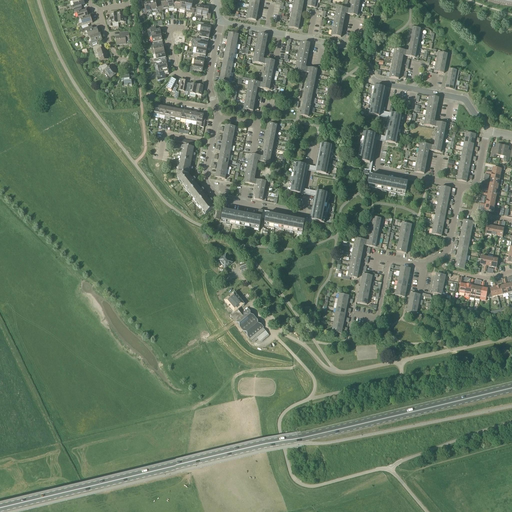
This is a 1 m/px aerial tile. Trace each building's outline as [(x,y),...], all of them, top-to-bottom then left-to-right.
[(83,0),(75,0),(72,1),(73,1),(75,7),(73,8),(74,11),(80,9),(80,6),(85,5),(83,0)] [(162,5),(159,6),(160,12),(163,12),(163,10),(168,9),(166,0),(161,1),(162,5)] [(172,0),(166,0),(168,9),(174,9),(174,10),(177,9),(177,2),(173,3),(172,0)] [(181,3),(177,2),(177,9),(179,10),(185,11),(187,2),(181,1),(181,3)] [(160,12),(159,6),(156,6),(156,2),(150,3),(151,12),(152,14),(160,12)] [(187,2),(185,11),(191,12),(190,14),(193,14),(195,8),(192,7),(193,3),(187,2)] [(151,12),(150,3),(144,4),(145,8),(142,8),(143,15),(146,15),(146,13),(151,12)] [(195,8),(193,14),(196,15),(196,16),(202,17),(203,7),(198,6),(197,8),(195,8)] [(203,7),(202,17),(207,18),(207,19),(210,20),(211,13),(208,13),(209,8),(203,7)] [(82,12),(77,14),(79,20),(81,20),(88,17),(86,11),(82,12)] [(123,13),(117,14),(118,24),(124,23),(124,26),(128,26),(127,18),(123,19),(123,13)] [(118,24),(117,14),(111,15),(112,20),(108,20),(109,27),(113,27),(112,24),(118,24)] [(82,24),(79,25),(80,27),(81,27),(89,24),(93,23),(90,17),(90,16),(88,17),(81,20),(82,24)] [(201,26),(200,32),(210,34),(211,28),(206,27),(206,24),(199,23),(199,26),(201,26)] [(90,38),(99,35),(97,29),(93,30),(92,27),(84,29),(84,30),(85,31),(86,33),(87,33),(89,38),(90,38)] [(148,33),(150,32),(152,38),(161,36),(160,30),(155,31),(154,28),(147,29),(148,33)] [(197,37),(196,40),(203,41),(203,38),(209,39),(210,34),(200,32),(199,37),(197,37)] [(125,41),(129,40),(128,33),(122,34),(122,37),(116,38),(117,45),(126,44),(125,41)] [(100,34),(99,35),(90,38),(92,43),(90,43),(91,46),(89,47),(89,46),(85,47),(86,49),(91,48),(99,45),(98,42),(102,41),(100,34)] [(150,44),(151,47),(157,45),(157,43),(162,41),(161,36),(152,38),(153,43),(150,44)] [(207,50),(208,45),(202,44),(203,41),(196,40),(195,42),(194,48),(197,49),(207,50)] [(157,45),(151,47),(151,49),(154,49),(155,54),(165,52),(163,47),(158,48),(157,45)] [(101,62),(108,60),(105,48),(102,49),(101,46),(93,48),(95,54),(98,53),(101,62)] [(193,54),(193,56),(200,58),(200,55),(205,56),(207,50),(197,49),(196,54),(193,54)] [(156,60),(154,60),(154,63),(161,62),(160,59),(166,58),(165,52),(155,54),(156,60)] [(200,58),(193,56),(192,59),(195,60),(194,65),(203,67),(204,61),(199,60),(200,58)] [(161,62),(154,63),(156,72),(158,71),(168,69),(167,63),(161,65),(161,62)] [(111,79),(118,73),(112,65),(110,67),(108,64),(99,67),(103,72),(105,71),(111,79)] [(194,65),(193,71),(190,70),(189,73),(196,74),(197,72),(202,73),(203,67),(194,65)] [(158,71),(159,77),(157,77),(157,81),(164,79),(164,76),(169,75),(168,69),(158,71)] [(132,85),(135,84),(134,79),(132,79),(132,78),(129,78),(129,76),(122,76),(122,81),(124,80),(125,87),(132,86),(132,85)] [(171,79),(166,88),(172,91),(172,92),(175,94),(174,99),(178,100),(179,93),(175,91),(177,88),(175,87),(177,82),(171,79)] [(179,91),(185,92),(187,93),(188,89),(185,89),(186,82),(181,81),(179,91)] [(188,89),(187,93),(187,96),(189,97),(190,94),(196,95),(197,86),(192,85),(191,90),(188,89)] [(197,86),(196,95),(201,96),(201,99),(203,99),(205,93),(202,92),(203,87),(197,86)] [(384,88),(372,86),(367,115),(370,115),(379,117),(384,88)] [(199,112),(196,123),(196,125),(199,126),(198,127),(204,128),(206,118),(203,118),(204,115),(200,114),(200,112),(199,112)] [(392,114),(386,143),(398,145),(404,116),(392,114)] [(375,135),(363,133),(358,162),(370,164),(375,135)] [(496,155),(500,156),(502,146),(496,145),(495,149),(493,148),(491,157),(495,158),(496,155)] [(194,148),(184,146),(183,149),(177,178),(204,212),(206,214),(214,208),(211,203),(212,202),(211,200),(209,201),(202,192),(204,191),(202,189),(201,191),(194,182),(195,180),(194,179),(192,180),(189,175),(190,170),(192,170),(192,168),(190,167),(192,156),(194,156),(195,154),(193,154),(194,148)] [(502,146),(500,156),(504,157),(504,160),(508,161),(510,152),(508,151),(508,148),(502,146)] [(492,173),(492,174),(500,175),(501,170),(505,171),(505,167),(496,166),(495,169),(493,168),(492,173)] [(499,181),(500,175),(492,174),(492,173),(489,172),(489,174),(491,175),(491,179),(499,181)] [(408,184),(369,176),(367,188),(405,195),(408,184)] [(318,192),(316,202),(328,204),(330,195),(318,192)] [(316,202),(314,212),(326,214),(328,204),(316,202)] [(486,204),(483,204),(482,206),(485,207),(485,210),(484,211),(493,213),(493,211),(494,207),(485,205),(486,204)] [(223,211),(221,223),(230,225),(233,213),(223,211)] [(314,212),(312,221),(324,224),(326,214),(314,212)] [(233,213),(230,225),(240,227),(242,215),(233,213)] [(242,215),(240,227),(249,228),(252,217),(242,215)] [(265,219),(264,226),(274,228),(276,217),(266,215),(265,219)] [(252,217),(249,228),(259,230),(261,219),(252,217)] [(276,217),(274,228),(283,230),(285,218),(276,217)] [(285,218),(283,230),(293,232),(295,220),(285,218)] [(295,220),(293,232),(302,234),(305,222),(295,220)] [(497,228),(493,227),(491,236),(497,237),(498,232),(498,228),(499,228),(500,225),(498,225),(497,228)] [(225,269),(233,263),(226,255),(218,261),(225,269)] [(488,258),(487,258),(486,266),(484,266),(484,269),(486,269),(487,267),(491,267),(493,259),(493,256),(488,255),(488,258)] [(486,266),(487,258),(482,257),(481,261),(478,260),(477,265),(480,265),(484,266),(486,266)] [(472,286),(473,286),(473,284),(471,283),(470,286),(466,285),(465,294),(464,297),(469,298),(472,286)] [(484,286),(482,285),(481,288),(482,288),(480,300),(485,301),(486,298),(489,298),(489,294),(487,293),(488,289),(483,289),(484,286)] [(489,294),(489,298),(492,298),(497,296),(495,288),(496,287),(496,285),(494,285),(494,288),(490,289),(491,293),(489,294)] [(236,323),(250,339),(253,344),(258,340),(261,343),(269,336),(263,329),(264,328),(248,309),(241,314),(238,310),(245,305),(235,293),(224,301),(234,313),(231,316),(236,323)] [(418,405),(419,410),(435,405),(434,401),(418,405)]
